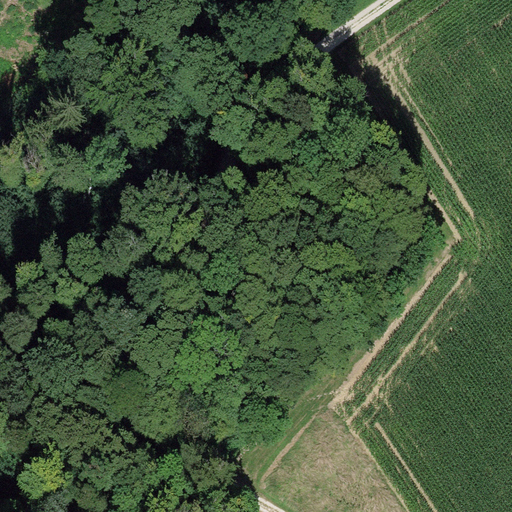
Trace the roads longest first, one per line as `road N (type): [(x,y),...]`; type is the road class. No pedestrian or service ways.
road 1 (track): [(127,511),(196,287),(200,203),(211,174),(276,82),(383,0)]
road 2 (track): [(266,511),(149,454)]
